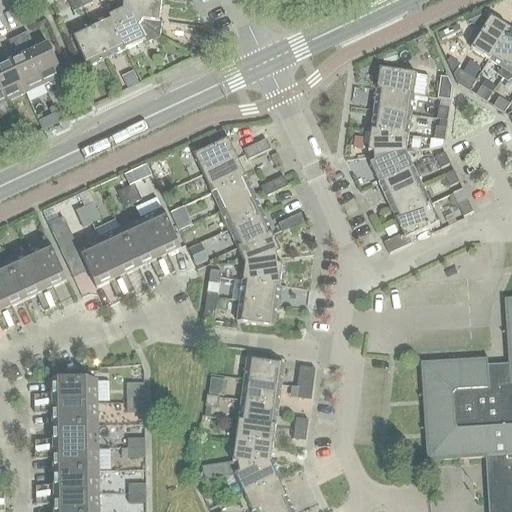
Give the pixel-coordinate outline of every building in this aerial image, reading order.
[(72,13),(82,9),(77,0),(70,0),(67,2),(72,13)] [(89,0),(77,0),(82,9),(92,5),(89,0)] [(145,0),(123,0),(122,12),(159,39),(161,23),(158,23),(161,2),(145,0)] [(479,11),(466,17),(470,26),(483,20),(479,11)] [(159,39),(122,12),(108,18),(124,52),(143,43),(144,46),(159,39)] [(108,18),(90,26),(106,60),(124,52),(108,18)] [(488,62),(508,30),(490,19),(470,51),(488,62)] [(106,60),(90,26),(71,35),(86,69),(106,60)] [(501,79),(511,61),(511,32),(508,30),(488,62),(500,69),(495,75),(501,79)] [(27,34),(20,37),(25,47),(31,44),(27,34)] [(25,47),(20,37),(13,40),(18,50),(25,47)] [(47,46),(28,55),(43,86),(62,77),(47,46)] [(43,86),(28,55),(10,63),(24,95),(43,86)] [(384,66),(388,64),(395,62),(393,55),(381,58),(383,63),(384,66)] [(511,61),(501,79),(506,82),(511,78),(511,61)] [(10,63),(0,67),(0,91),(6,104),(24,95),(10,63)] [(456,86),(459,87),(465,76),(456,70),(452,77),(456,86)] [(376,92),(412,97),(415,76),(379,71),(376,92)] [(138,84),(133,73),(121,78),(127,89),(138,84)] [(459,87),(468,93),(475,82),(465,76),(459,87)] [(451,88),(447,79),(439,78),(437,89),(450,91),(451,88)] [(474,97),(485,104),(491,95),(480,88),(474,97)] [(449,102),(450,91),(437,89),(436,100),(449,102)] [(373,112),(410,117),(412,97),(376,92),(373,112)] [(492,108),(502,115),(508,106),(498,99),(492,108)] [(83,100),(68,107),(72,116),(87,109),(83,100)] [(446,122),(448,109),(437,108),(435,121),(446,122)] [(370,132),(407,137),(410,117),(373,112),(370,132)] [(445,130),(434,128),(432,141),(443,143),(445,130)] [(372,159),(404,154),(407,137),(370,132),(367,153),(372,154),(372,159)] [(258,157),(270,151),(265,141),(254,147),(258,157)] [(202,177),(236,161),(227,142),(193,157),(202,177)] [(258,157),(254,147),(242,152),(247,162),(258,157)] [(378,185),(412,169),(404,154),(372,159),(373,164),(369,166),(378,185)] [(444,154),(434,159),(439,170),(449,166),(444,154)] [(202,177),(211,195),(245,179),(236,161),(202,177)] [(129,177),(121,181),(124,189),(133,185),(150,178),(145,167),(128,175),(129,177)] [(386,204),(420,188),(412,169),(378,185),(386,204)] [(458,184),(452,173),(443,177),(448,189),(458,184)] [(276,193),(287,188),(282,178),(271,184),(276,193)] [(220,214),(253,198),(245,179),(211,195),(220,214)] [(276,193),(271,184),(260,189),(264,199),(276,193)] [(132,206),(141,202),(133,185),(124,189),(132,206)] [(395,222),(429,206),(420,188),(386,204),(395,222)] [(132,206),(124,189),(116,193),(123,210),(132,206)] [(457,207),(467,202),(461,191),(451,196),(457,207)] [(220,214),(228,232),(262,216),(253,198),(220,214)] [(457,207),(462,219),(472,214),(467,202),(457,207)] [(91,225),(99,221),(92,205),(83,209),(91,225)] [(438,225),(429,206),(395,222),(402,236),(383,245),(388,256),(410,246),(407,240),(438,225)] [(91,225),(83,209),(75,213),(82,229),(91,225)] [(186,217),(183,209),(170,215),(174,223),(186,217)] [(161,211),(119,230),(137,271),(180,251),(161,211)] [(293,230),(304,225),(300,215),(288,221),(293,230)] [(228,232),(237,251),(271,235),(262,216),(228,232)] [(95,290),(137,271),(119,230),(77,250),(62,219),(47,226),(71,278),(86,271),(95,290)] [(293,230),(288,221),(277,226),(281,236),(293,230)] [(244,266),(276,261),(275,256),(280,254),(271,235),(237,251),(244,266)] [(46,243),(5,262),(24,302),(65,283),(46,243)] [(188,251),(196,267),(208,261),(200,245),(188,251)] [(244,266),(241,283),(278,288),(281,267),(276,266),(276,261),(244,266)] [(0,313),(24,302),(5,262),(0,264),(0,313)] [(209,272),(207,284),(218,286),(220,273),(209,272)] [(241,283),(239,303),(276,308),(278,288),(241,283)] [(53,309),(60,306),(54,294),(48,297),(53,309)] [(203,319),(213,321),(217,296),(206,294),(203,319)] [(43,314),(49,311),(44,299),(38,302),(43,314)] [(511,511),(511,300),(503,301),(507,366),(486,367),(486,360),(419,364),(425,463),(484,459),(487,511),(511,511)] [(276,308),(239,303),(236,324),(273,329),(276,308)] [(12,328),(18,325),(13,314),(7,317),(12,328)] [(0,328),(2,333),(8,330),(3,318),(0,319),(0,328)] [(246,361),(243,382),(280,387),(283,366),(246,361)] [(311,391),(314,370),(298,368),(295,389),(298,389),(311,391)] [(211,380),(210,388),(225,390),(226,382),(211,380)] [(51,382),(52,428),(96,427),(96,381),(51,382)] [(277,408),(280,387),(243,382),(240,403),(277,408)] [(142,385),(125,386),(126,405),(143,405),(142,385)] [(297,400),(310,402),(311,391),(298,389),(297,400)] [(206,398),(205,408),(217,410),(218,399),(206,398)] [(275,428),(277,408),(240,403),(238,423),(275,428)] [(143,405),(126,405),(126,414),(143,414),(143,405)] [(306,432),(307,422),(295,420),(293,431),(306,432)] [(238,423),(235,443),(272,448),(275,428),(238,423)] [(52,428),(53,474),(97,473),(96,427),(52,428)] [(304,443),(306,432),(293,431),(292,441),(304,443)] [(144,450),(143,440),(126,441),(126,450),(144,450)] [(237,465),(237,470),(269,465),(272,448),(235,443),(232,464),(237,465)] [(126,450),(126,459),(144,459),(144,450),(126,450)] [(214,480),(224,478),(223,465),(212,467),(214,480)] [(234,477),(243,496),(277,480),(269,465),(237,470),(238,475),(234,477)] [(203,481),(214,480),(212,467),(202,468),(203,481)] [(53,474),(53,511),(97,511),(97,473),(53,474)] [(256,511),(285,499),(277,480),(243,496),(250,511),(256,511)] [(128,487),(128,496),(145,496),(145,486),(128,487)] [(128,496),(128,505),(144,505),(145,505),(145,496),(128,496)] [(256,511),(291,511),(285,499),(256,511)]
